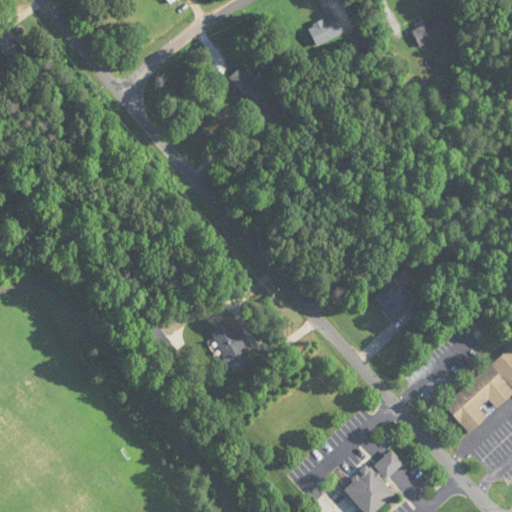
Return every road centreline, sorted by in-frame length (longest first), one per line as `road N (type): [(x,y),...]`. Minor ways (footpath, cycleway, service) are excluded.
road 1 (residential): [(494,511),(47,0)]
road 2 (residential): [(240,0),(196,24),(120,92)]
